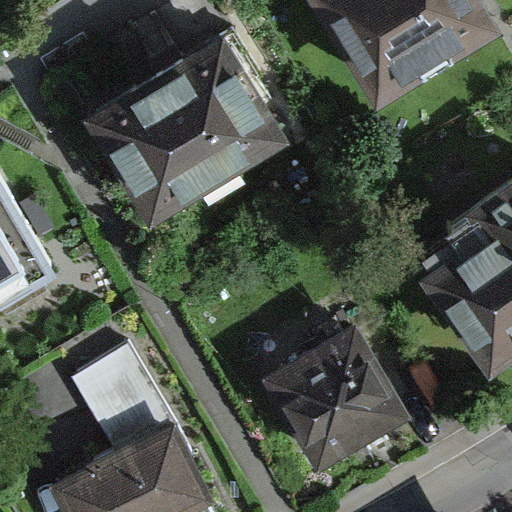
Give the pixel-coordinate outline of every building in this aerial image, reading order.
[(340,0),(392,77),(507,2),(506,0),(340,0)] [(240,14),(101,98),(168,207),(307,123),(240,14)] [(0,296),(71,255),(7,146),(0,149),(0,296)] [(502,204),(434,251),(497,341),(511,330),(511,161),(485,180),(502,204)] [(368,304),(273,356),(325,450),(420,399),(368,304)] [(102,424),(162,394),(135,342),(76,371),(102,424)] [(178,511),(224,487),(178,405),(56,473),(78,511),(178,511)]
